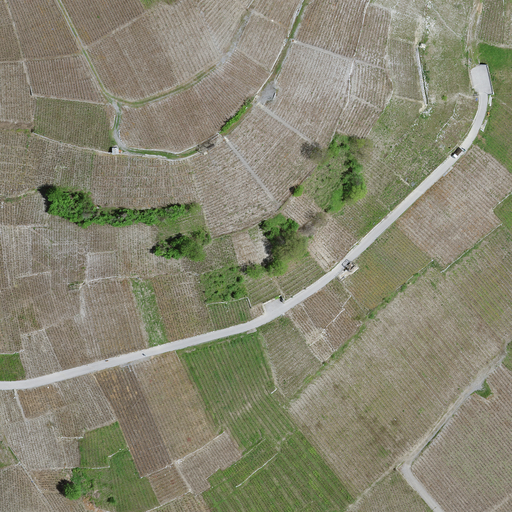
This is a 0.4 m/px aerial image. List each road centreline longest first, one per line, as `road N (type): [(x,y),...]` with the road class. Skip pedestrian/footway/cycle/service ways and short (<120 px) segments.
road 1 (unclassified): [(478,74),(485,104),(464,152),(351,261),(278,316),(249,331),(0,386)]
road 2 (track): [(407,473),(504,354)]
